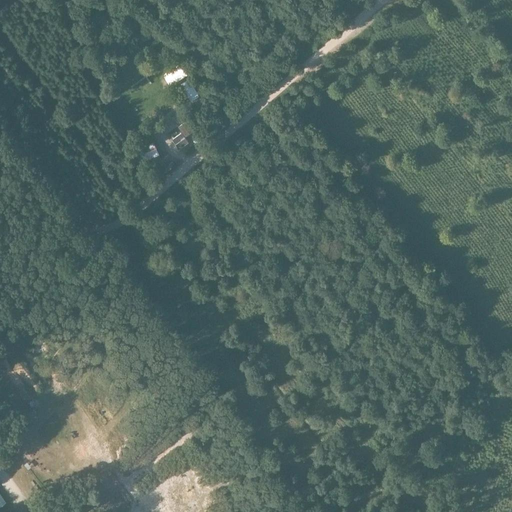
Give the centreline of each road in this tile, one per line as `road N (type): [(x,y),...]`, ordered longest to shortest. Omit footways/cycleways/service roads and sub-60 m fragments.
road 1 (track): [(62,0),(154,194),(208,278),(368,450),(457,511)]
road 2 (track): [(0,139),(23,143),(80,218),(107,229),(381,0)]
road 3 (unknown): [(100,230),(0,323)]
